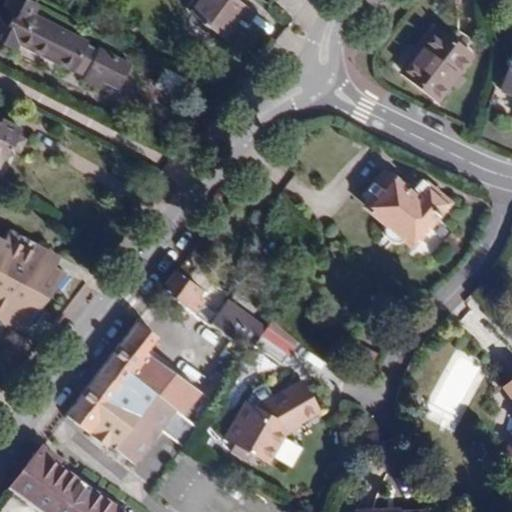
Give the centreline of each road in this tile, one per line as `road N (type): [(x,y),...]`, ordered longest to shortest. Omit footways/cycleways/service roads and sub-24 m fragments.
road 1 (tertiary): [(302,61),(0,450)]
road 2 (residential): [(511,195),(494,252),(402,359),(390,394),(395,459)]
road 3 (residential): [(511,177),(363,106),(302,61)]
